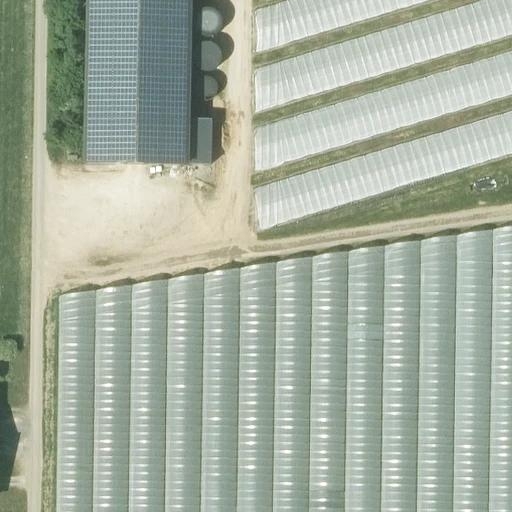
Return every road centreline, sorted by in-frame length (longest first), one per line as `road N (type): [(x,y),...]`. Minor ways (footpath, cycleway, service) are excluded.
road 1 (track): [(34,511),(42,0)]
road 2 (track): [(37,284),(511,210)]
